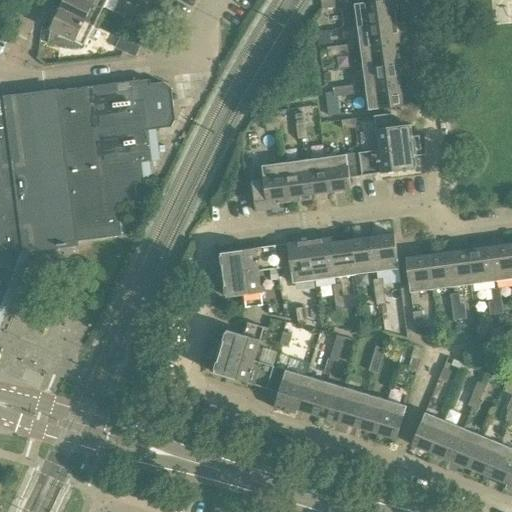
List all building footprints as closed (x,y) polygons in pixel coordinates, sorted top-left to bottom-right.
[(95,27),(103,9),(85,0),(63,0),(59,9),(95,27)] [(85,0),(103,9),(107,0),(85,0)] [(321,0),(322,8),(335,7),(334,0),(321,0)] [(354,4),(358,27),(397,22),(394,0),(395,0),(368,0),(369,2),(354,4)] [(84,49),(95,27),(59,9),(50,29),(48,44),(84,49)] [(139,14),(134,24),(143,28),(148,18),(139,14)] [(400,43),(397,22),(358,27),(360,49),(395,44),(400,43)] [(138,39),(143,28),(134,24),(129,35),(138,39)] [(145,38),(158,44),(165,30),(152,24),(145,38)] [(136,57),(140,48),(121,39),(116,49),(136,57)] [(352,44),(340,46),(341,55),(354,53),(352,44)] [(398,64),(395,44),(360,49),(363,69),(398,64)] [(341,55),(340,46),(327,48),(328,56),(341,55)] [(400,85),(398,64),(363,69),(366,90),(400,85)] [(141,80),(15,96),(21,138),(0,140),(0,271),(10,276),(22,281),(35,246),(45,245),(67,242),(130,234),(127,205),(147,203),(144,183),(154,182),(151,162),(162,161),(158,130),(174,128),(178,120),(174,89),(168,82),(153,84),(152,80),(141,81),(141,80)] [(358,85),(345,86),(346,95),(359,93),(358,85)] [(403,106),(400,85),(366,90),(369,110),(403,106)] [(346,95),(345,86),(332,88),(334,97),(346,95)] [(0,98),(0,140),(21,138),(15,96),(0,98)] [(294,114),(296,127),(305,125),(304,113),(294,114)] [(379,150),(361,152),(364,176),(417,169),(415,157),(427,155),(424,135),(413,137),(411,124),(393,126),(392,113),(375,116),(379,150)] [(278,117),(265,119),(267,131),(279,130),(278,117)] [(354,119),(341,121),(343,130),(355,128),(354,119)] [(307,138),(305,125),(296,127),(298,139),(307,138)] [(364,176),(361,152),(327,157),(331,192),(352,189),(350,178),(364,176)] [(331,192),(327,157),(307,160),(311,194),(331,192)] [(311,194),(307,160),(285,162),(290,202),(312,199),(311,194)] [(290,202),(285,162),(262,166),(264,180),(252,182),(256,212),(269,210),(268,205),(290,202)] [(394,234),(374,237),(379,271),(399,269),(394,234)] [(379,271),(374,237),(353,240),(358,274),(379,271)] [(337,277),(333,243),(332,238),(310,241),(315,280),(337,277)] [(358,274),(353,240),(333,243),(337,277),(358,274)] [(315,280),(310,241),(272,246),(275,269),(291,267),(293,283),(315,280)] [(511,279),(511,265),(509,244),(489,247),(493,282),(511,279)] [(275,269),(272,246),(221,253),(223,265),(211,267),(214,286),(225,285),(227,297),(244,295),(246,308),(263,306),(258,272),(275,269)] [(493,282),(489,247),(468,250),(473,285),(493,282)] [(473,285),(468,250),(447,253),(452,287),(473,285)] [(452,287),(447,253),(427,255),(431,290),(452,287)] [(431,290),(427,255),(406,258),(411,293),(431,290)] [(0,331),(2,332),(22,281),(10,276),(0,271),(0,331)] [(373,280),(375,292),(383,291),(381,279),(373,280)] [(333,285),(335,298),(344,296),(342,284),(333,285)] [(491,288),(493,302),(502,301),(500,287),(491,288)] [(385,304),(383,291),(375,292),(376,305),(385,304)] [(451,294),(453,308),(462,307),(460,293),(451,294)] [(345,309),(344,296),(335,298),(337,310),(345,309)] [(502,301),(493,302),(489,303),(491,315),(504,314),(502,301)] [(466,306),(462,307),(453,308),(455,320),(467,319),(466,306)] [(307,320),(305,307),(296,308),(297,321),(307,320)] [(413,312),(415,325),(424,324),(422,311),(413,312)] [(214,373),(269,389),(276,367),(254,360),(264,327),(248,322),(244,335),(227,329),(223,341),(212,338),(206,357),(217,360),(214,373)] [(279,344),(279,345),(288,347),(292,335),(283,332),(279,344)] [(337,335),(333,347),(342,350),(345,337),(337,335)] [(338,362),(342,350),(333,347),(329,360),(338,362)] [(376,347),(373,359),(381,361),(385,349),(376,347)] [(409,369),(417,371),(421,358),(412,356),(409,369)] [(378,373),(381,361),(373,359),(369,371),(378,373)] [(297,409),(307,376),(306,376),(288,370),(276,367),(269,389),(278,392),(274,407),(296,414),(298,409),(297,409)] [(443,368),(438,379),(447,383),(451,371),(443,368)] [(317,415),(327,382),(307,376),(297,409),(298,409),(317,415)] [(337,421),(347,388),(327,382),(317,415),(337,421)] [(477,382),(473,393),(481,397),(486,385),(477,382)] [(357,427),(367,394),(347,388),(337,421),(357,427)] [(476,408),(481,397),(473,393),(468,405),(476,408)] [(377,433),(387,400),(367,394),(357,427),(377,433)] [(406,406),(387,400),(377,433),(396,439),(406,406)] [(431,452),(444,420),(425,412),(412,445),(431,452)] [(450,460),(464,428),(444,420),(431,452),(450,460)] [(470,468),(483,436),(464,428),(450,460),(470,468)] [(489,476),(502,444),(483,436),(470,468),(489,476)] [(508,484),(511,474),(511,448),(502,444),(489,476),(507,484),(508,484)]
